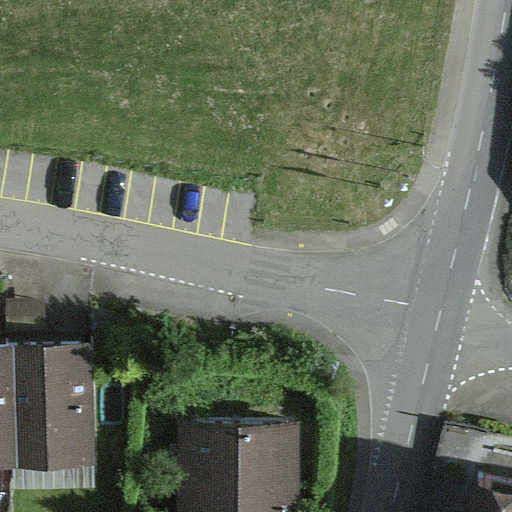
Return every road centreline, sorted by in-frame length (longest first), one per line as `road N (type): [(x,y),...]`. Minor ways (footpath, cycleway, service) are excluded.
road 1 (unclassified): [(0,227),(439,312)]
road 2 (tertiary): [(439,312),(483,133),(503,0)]
road 3 (tertiary): [(390,511),(439,312)]
